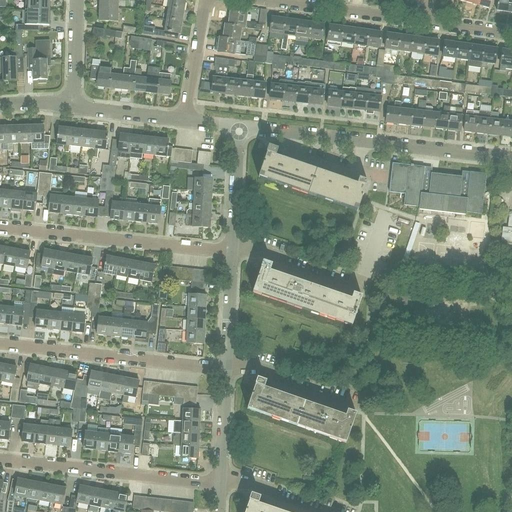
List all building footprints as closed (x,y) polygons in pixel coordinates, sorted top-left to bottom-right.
[(30,10),(49,11),(49,0),(25,0),(25,10),(30,10)] [(99,0),(100,8),(118,9),(118,0),(99,0)] [(183,11),(185,0),(169,0),(168,8),(183,11)] [(478,0),(477,6),(489,9),(491,0),(478,0)] [(497,0),(496,11),(508,13),(509,0),(497,0)] [(11,8),(2,11),(5,20),(14,17),(11,8)] [(118,9),(100,8),(99,22),(118,22),(118,9)] [(183,11),(168,8),(166,20),(181,22),(183,11)] [(40,32),(40,26),(49,26),(49,11),(30,10),(25,10),(25,25),(16,25),(15,31),(40,32)] [(255,30),(262,31),(262,26),(256,25),(257,23),(246,22),(247,14),(231,12),(229,25),(241,27),(255,29),(255,30)] [(282,40),(285,20),(272,18),(269,38),(282,40)] [(179,35),(181,22),(166,20),(164,32),(155,30),(154,36),(178,40),(179,35)] [(296,36),(298,22),(285,20),(282,40),(281,50),(286,50),(288,35),(295,36),(296,36)] [(310,23),(298,22),(296,36),(295,41),(308,42),(308,38),(310,23)] [(310,23),(308,38),(322,40),(324,25),(310,23)] [(225,25),(223,39),(239,41),(241,27),(229,25),(225,25)] [(124,26),(122,33),(135,35),(136,28),(124,26)] [(143,34),(151,35),(152,27),(144,26),(143,34)] [(340,47),(341,42),(343,28),(329,26),(327,45),(340,47)] [(353,44),(356,29),(343,28),(341,42),(352,44),(353,44)] [(365,46),(366,46),(368,31),(356,29),(353,44),(365,46)] [(103,36),(115,38),(116,32),(104,30),(103,36)] [(23,58),(22,32),(22,31),(15,32),(15,51),(11,51),(11,58),(2,58),(0,58),(0,74),(3,74),(3,82),(17,82),(16,58),(23,58)] [(368,31),(366,46),(379,48),(381,33),(368,31)] [(397,50),(398,50),(401,36),(387,34),(385,48),(397,50)] [(411,52),(413,37),(401,36),(398,50),(410,52),(411,52)] [(424,54),(426,39),(413,37),(411,52),(422,54),(424,54)] [(139,38),(138,43),(140,44),(140,49),(149,49),(149,44),(147,44),(148,40),(139,38)] [(255,49),(256,44),(256,43),(249,42),(239,41),(223,39),(219,38),(219,44),(217,44),(216,52),(234,54),(235,46),(247,48),(255,49)] [(439,41),(426,39),(424,54),(430,55),(431,57),(435,57),(436,56),(437,56),(439,41)] [(35,49),(28,49),(28,50),(29,66),(29,71),(33,70),(33,80),(33,81),(38,81),(38,84),(46,84),(46,80),(48,80),(47,67),(50,66),(49,41),(35,41),(35,49)] [(445,42),(443,57),(456,59),(458,44),(445,42)] [(176,45),(163,43),(162,49),(174,51),(176,45)] [(254,56),(261,57),(262,45),(256,44),(255,49),(254,56)] [(469,60),(471,46),(458,44),(456,59),(468,60),(469,60)] [(484,47),(471,46),(469,60),(470,60),(469,67),(481,69),(484,47)] [(487,69),(488,63),(495,64),(497,49),(484,47),(481,69),(487,69)] [(511,51),(503,50),(500,71),(505,72),(506,69),(511,70),(511,51)] [(285,64),(286,57),(279,56),(278,63),(277,71),(284,72),(284,68),(285,64)] [(216,58),(215,65),(218,66),(228,67),(229,60),(216,58)] [(121,91),(133,92),(136,69),(135,69),(136,62),(131,62),(130,70),(124,69),(124,76),(123,76),(121,91)] [(238,95),(250,97),(252,83),(253,76),(254,63),(253,62),(248,65),(246,82),(239,81),(238,95)] [(212,92),(225,94),(227,74),(228,67),(218,66),(215,65),(214,69),(216,73),(214,75),(212,92)] [(97,88),(110,89),(112,69),(100,68),(100,67),(91,66),(90,80),(98,81),(97,88)] [(382,72),(388,73),(389,68),(376,66),(376,69),(377,69),(376,76),(375,76),(375,78),(381,79),(382,72)] [(438,77),(445,78),(446,69),(439,68),(438,77)] [(110,89),(121,91),(123,76),(111,75),(112,69),(110,89)] [(133,92),(145,93),(147,79),(141,78),(142,70),(136,69),(133,92)] [(145,93),(157,95),(159,75),(148,73),(147,79),(145,93)] [(172,75),(160,73),(160,75),(159,75),(157,95),(169,96),(172,75)] [(394,83),(400,84),(401,77),(395,76),(395,73),(388,73),(387,85),(393,85),(394,83)] [(225,94),(238,95),(239,81),(227,80),(227,74),(225,94)] [(271,85),(269,99),(282,101),(285,80),(281,80),(279,82),(278,86),(271,85)] [(285,80),(282,101),(295,102),(297,83),(293,83),(293,81),(285,80)] [(297,83),(295,102),(308,104),(310,84),(310,83),(304,82),(304,83),(298,82),(297,83)] [(252,83),(250,97),(264,99),(265,84),(252,83)] [(317,84),(310,84),(308,104),(321,105),(323,85),(317,84)] [(327,106),(340,108),(342,89),(338,89),(336,87),(329,86),(327,106)] [(342,89),(340,108),(353,109),(356,89),(349,88),(349,89),(343,88),(342,89)] [(366,114),(368,96),(368,90),(363,89),(363,90),(356,89),(353,109),(366,111),(365,114),(366,114)] [(373,115),(374,112),(379,112),(381,98),(368,96),(366,114),(373,115)] [(411,126),(423,127),(425,113),(425,106),(426,101),(419,101),(418,112),(412,111),(411,126)] [(398,124),(400,110),(401,103),(394,102),(394,109),(387,108),(386,123),(398,124)] [(423,127),(436,129),(437,114),(433,114),(434,108),(432,107),(425,106),(425,113),(423,127)] [(443,115),(437,114),(436,129),(448,130),(450,108),(444,107),(443,115)] [(460,132),(461,117),(462,117),(462,110),(450,108),(448,130),(460,132)] [(412,111),(400,110),(398,124),(411,126),(412,111)] [(474,112),(466,112),(466,118),(464,132),(477,134),(478,119),(479,112),(479,114),(474,113),(474,112)] [(479,112),(478,119),(477,134),(489,135),(491,113),(479,112)] [(501,136),(503,122),(498,121),(498,114),(491,113),(489,135),(501,136)] [(511,122),(503,122),(501,136),(511,137),(511,122)] [(19,126),(7,127),(7,144),(8,144),(8,151),(13,151),(13,144),(19,144),(19,126)] [(31,126),(19,126),(19,144),(31,144),(31,126)] [(43,126),(31,126),(31,144),(32,144),(32,150),(49,149),(50,137),(44,136),(43,126)] [(71,129),(58,128),(56,145),(63,145),(63,152),(68,152),(69,146),(71,129)] [(69,146),(81,147),(83,131),(71,129),(69,146)] [(81,147),(92,149),(94,132),(83,131),(81,147)] [(106,133),(94,132),(92,149),(92,157),(97,158),(97,149),(105,150),(106,133)] [(118,152),(130,153),(132,136),(120,134),(118,152)] [(132,136),(130,153),(141,154),(143,137),(132,136)] [(155,138),(143,137),(141,154),(153,156),(155,138)] [(155,138),(153,156),(165,157),(171,157),(172,148),(166,147),(167,140),(155,138)] [(258,177),(308,195),(357,212),(368,183),(359,179),(357,186),(275,157),(277,151),(268,147),(266,154),(258,177)] [(179,163),(180,150),(175,149),(173,162),(171,162),(169,174),(175,175),(179,163)] [(49,150),(35,151),(35,159),(49,158),(49,150)] [(204,165),(210,166),(211,153),(199,152),(197,165),(204,165)] [(21,163),(20,163),(19,168),(28,169),(29,164),(29,156),(21,157),(21,163)] [(410,165),(410,166),(392,164),(389,192),(405,194),(404,205),(420,208),(420,210),(465,215),(465,213),(481,214),(486,174),(462,172),(462,177),(432,174),(424,173),(424,167),(413,166),(410,165)] [(194,191),(212,193),(212,179),(195,179),(194,191)] [(0,196),(0,208),(11,209),(13,192),(1,191),(0,196)] [(194,191),(193,203),(211,205),(212,193),(194,191)] [(11,209),(23,211),(24,193),(13,192),(11,209)] [(37,195),(24,193),(23,211),(35,212),(37,195)] [(48,213),(61,215),(62,197),(50,196),(48,213)] [(61,215),(73,216),(75,199),(62,197),(61,215)] [(110,220),(122,221),(124,199),(120,198),(120,203),(112,203),(110,220)] [(73,216),(84,217),(86,200),(75,199),(73,216)] [(124,199),(122,221),(134,222),(135,205),(124,204),(125,199),(124,199)] [(86,200),(84,217),(97,218),(98,201),(86,200)] [(147,206),(146,224),(158,225),(160,208),(161,201),(149,200),(148,206),(147,206)] [(187,212),(187,215),(210,217),(211,205),(193,203),(193,210),(189,210),(187,212)] [(134,222),(146,224),(147,206),(135,205),(134,222)] [(186,227),(192,227),(210,228),(210,217),(187,215),(186,227)] [(511,224),(508,224),(507,228),(503,228),(501,244),(511,244),(511,224)] [(18,250),(6,248),(3,265),(15,267),(18,250)] [(18,250),(15,267),(27,269),(30,252),(18,250)] [(53,269),(54,269),(57,252),(45,250),(42,267),(48,268),(48,274),(53,275),(53,269)] [(65,272),(69,254),(57,252),(54,269),(65,272)] [(81,257),(69,254),(65,272),(77,274),(81,257)] [(104,273),(116,276),(119,259),(107,256),(104,273)] [(81,257),(77,274),(89,276),(92,259),(81,257)] [(119,259),(116,276),(128,278),(131,261),(119,259)] [(128,278),(140,280),(143,263),(131,261),(128,278)] [(143,263),(140,280),(151,283),(155,266),(143,263)] [(272,266),(263,263),(260,269),(261,269),(252,293),(352,327),(358,309),(362,297),(353,294),(350,300),(269,272),(272,266)] [(11,308),(9,325),(21,327),(22,318),(29,318),(30,310),(32,292),(26,291),(25,303),(24,303),(23,309),(11,308)] [(30,310),(29,318),(29,319),(31,304),(37,305),(39,292),(32,292),(30,310)] [(206,308),(207,296),(189,295),(188,307),(206,308)] [(94,296),(88,296),(86,309),(93,309),(94,296)] [(92,317),(98,317),(99,317),(101,297),(94,296),(93,309),(92,317)] [(11,308),(0,306),(0,324),(9,325),(11,308)] [(123,320),(122,320),(120,338),(132,339),(135,313),(134,317),(131,317),(132,314),(134,313),(134,308),(125,307),(123,320)] [(205,320),(206,308),(188,307),(187,319),(205,320)] [(73,314),(71,332),(83,333),(85,310),(73,308),(73,314)] [(34,328),(47,329),(49,312),(36,310),(34,328)] [(49,312),(47,329),(58,331),(61,313),(49,312)] [(73,314),(61,313),(58,331),(71,332),(73,314)] [(135,313),(132,339),(137,340),(137,342),(147,343),(148,336),(145,336),(146,323),(139,322),(140,315),(139,314),(135,313)] [(96,335),(108,336),(110,318),(99,317),(98,317),(96,335)] [(122,320),(110,318),(108,336),(120,338),(122,320)] [(187,319),(187,331),(205,332),(205,320),(187,319)] [(205,332),(187,331),(186,343),(204,344),(205,332)] [(16,367),(5,365),(1,382),(13,384),(16,367)] [(38,384),(39,384),(42,367),(30,365),(26,382),(28,382),(27,389),(37,390),(38,384)] [(54,370),(42,367),(39,384),(50,386),(54,370)] [(62,389),(65,372),(54,370),(50,386),(62,389)] [(78,374),(65,372),(62,389),(74,391),(78,374)] [(100,391),(103,374),(91,372),(88,389),(100,391)] [(115,376),(103,374),(100,391),(112,393),(115,376)] [(127,378),(115,376),(112,393),(123,396),(127,378)] [(127,378),(123,396),(122,403),(127,404),(129,397),(135,398),(139,381),(127,378)] [(356,414),(355,414),(347,411),(345,417),(264,388),(266,382),(257,378),(255,385),(247,409),(346,444),(356,414)] [(150,382),(148,402),(149,395),(154,395),(156,383),(150,382)] [(451,399),(454,407),(469,400),(466,392),(451,399)] [(159,396),(154,395),(149,395),(148,402),(148,405),(158,406),(159,396)] [(176,421),(200,423),(201,410),(183,409),(182,421),(176,421)] [(199,435),(200,423),(176,421),(176,433),(182,434),(199,435)] [(10,423),(0,422),(0,439),(8,441),(8,439),(10,438),(11,433),(9,431),(10,423)] [(46,445),(58,446),(59,429),(60,423),(55,422),(54,428),(48,427),(46,445)] [(34,443),(36,426),(23,425),(22,442),(34,443)] [(34,443),(46,445),(48,427),(36,426),(34,443)] [(59,429),(58,446),(70,447),(72,430),(59,429)] [(84,449),(96,450),(98,433),(85,432),(84,449)] [(109,434),(98,433),(96,450),(108,452),(109,434)] [(121,436),(109,434),(108,452),(119,453),(121,436)] [(181,446),(199,447),(199,435),(182,434),(181,446)] [(121,436),(119,453),(131,454),(133,437),(121,436)] [(198,459),(199,447),(181,446),(180,458),(198,459)] [(14,502),(15,496),(27,498),(30,481),(18,479),(17,481),(13,480),(10,493),(8,502),(14,502)] [(30,481),(27,498),(39,500),(42,484),(30,481)] [(42,484),(39,500),(50,503),(54,486),(42,484)] [(78,503),(90,505),(93,487),(81,485),(78,503)] [(54,486),(50,503),(63,505),(66,488),(54,486)] [(105,490),(93,487),(90,505),(101,507),(105,490)] [(117,492),(105,490),(101,507),(113,510),(117,492)] [(128,494),(117,492),(113,510),(124,511),(128,494)] [(281,511),(258,504),(260,497),(251,494),(248,500),(249,500),(245,511),(281,511)] [(168,511),(174,511),(176,501),(170,500),(168,511)] [(174,511),(180,511),(182,501),(176,501),(174,511)] [(6,511),(13,511),(14,502),(8,502),(6,511)] [(188,502),(186,511),(192,511),(194,503),(188,502)]
